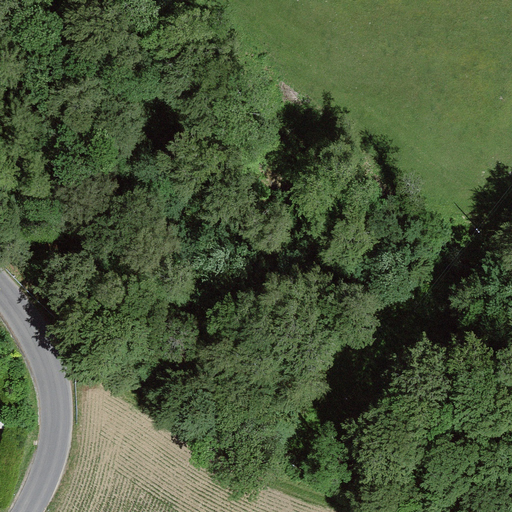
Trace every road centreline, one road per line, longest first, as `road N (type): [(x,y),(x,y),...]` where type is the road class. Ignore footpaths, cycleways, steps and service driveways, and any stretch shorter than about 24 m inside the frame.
road 1 (track): [(511,348),(459,337),(384,301),(232,190),(156,111)]
road 2 (tertiary): [(0,289),(39,341),(51,373),(53,437),(25,511)]
